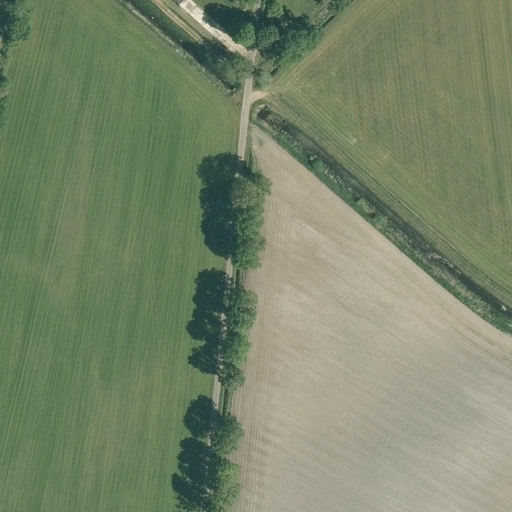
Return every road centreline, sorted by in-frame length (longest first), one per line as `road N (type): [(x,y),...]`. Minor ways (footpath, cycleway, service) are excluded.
road 1 (unclassified): [(197,511),(250,0)]
road 2 (track): [(150,0),(325,155),(511,302)]
